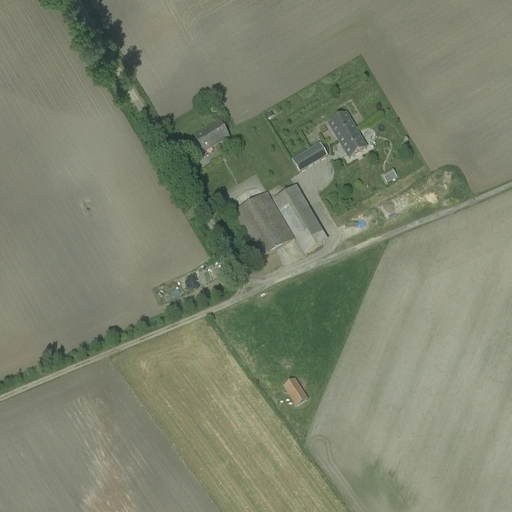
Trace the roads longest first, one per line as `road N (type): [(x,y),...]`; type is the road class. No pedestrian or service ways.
road 1 (unclassified): [(251,293),(76,0)]
road 2 (track): [(0,397),(251,293)]
